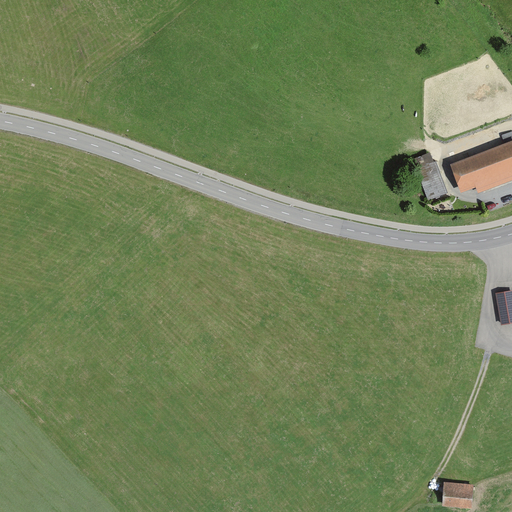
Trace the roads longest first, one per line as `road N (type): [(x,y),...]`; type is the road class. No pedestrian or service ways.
road 1 (primary): [(511,234),(444,244),(325,225),(0,120)]
road 2 (track): [(418,497),(449,455),(491,339)]
road 3 (track): [(511,122),(458,145),(444,160),(462,198),(511,189)]
